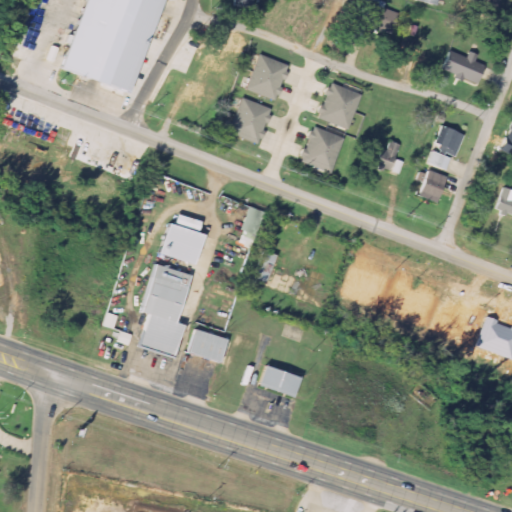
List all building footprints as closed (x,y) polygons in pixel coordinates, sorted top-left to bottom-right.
[(81,0),(58,72),(128,95),(158,0),(81,0)] [(397,13),(383,9),(385,3),(376,0),(362,0),(355,22),(390,34),(397,13)] [(497,10),(499,0),(472,0),(471,5),(497,10)] [(439,71),(474,86),(483,66),(473,62),(476,56),(467,52),(464,58),(447,51),(439,71)] [(243,90),(274,102),(288,67),(257,55),(243,90)] [(361,95),(328,83),(315,119),(347,131),(361,95)] [(258,145),(271,110),(240,99),(227,134),(258,145)] [(344,139),(312,126),(298,162),(330,175),(344,139)] [(452,158),(462,135),(441,126),(431,150),(452,158)] [(373,167),(389,172),(398,145),(388,142),(385,151),(379,149),(373,167)] [(424,165),(443,171),(448,158),(429,152),(424,165)] [(444,177),(425,170),(415,197),(434,204),(444,177)] [(493,211),(511,217),(511,192),(501,189),(493,211)] [(256,239),(265,213),(247,207),(238,233),(256,239)] [(155,255),(192,266),(200,236),(194,235),(198,222),(174,216),(171,227),(163,225),(155,255)] [(272,255),(260,252),(252,280),(264,284),(272,255)] [(136,349),(173,359),(182,327),(172,324),(186,276),(151,265),(137,313),(146,316),(136,349)] [(185,355),(217,364),(224,339),(192,330),(185,355)] [(297,378),(262,366),(255,386),(290,398),(297,378)]
